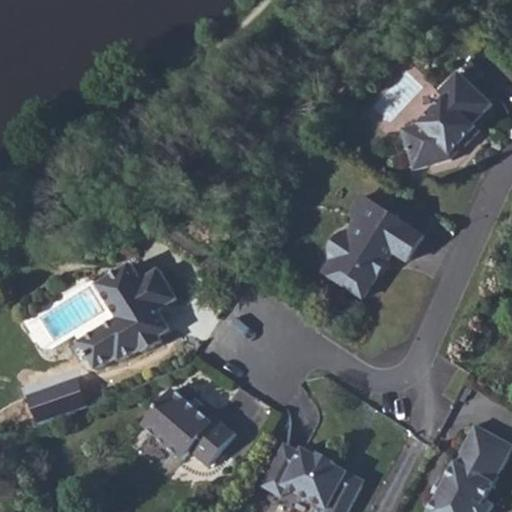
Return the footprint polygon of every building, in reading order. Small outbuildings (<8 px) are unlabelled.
[(467,72),(478,81),(485,74),(475,64),(467,72)] [(477,126),(496,106),(463,75),(443,95),(449,100),(423,126),(406,131),(417,172),(455,162),(454,157),(465,145),(468,148),(483,132),(477,126)] [(360,220),(366,224),(332,276),(365,299),(381,275),(380,271),(386,262),(390,261),(396,253),(410,263),(427,238),(367,197),(354,216),(360,220)] [(332,276),(366,224),(360,220),(325,272),(332,276)] [(381,275),(390,261),(386,262),(380,271),(381,275)] [(135,265),(100,286),(121,320),(123,324),(108,334),(105,329),(81,344),(98,371),(119,358),(122,363),(144,350),(146,354),(165,343),(162,339),(154,326),(158,311),(162,312),(181,301),(162,271),(145,281),(135,265)] [(154,326),(162,339),(174,332),(162,312),(158,311),(154,326)] [(123,324),(121,320),(105,329),(108,334),(123,324)] [(216,425),(176,390),(146,427),(185,461),(192,452),(211,468),(238,435),(220,420),(216,425)] [(487,501),(511,455),(511,444),(477,426),(448,480),(447,482),(449,483),(441,498),(439,497),(438,499),(430,511),(492,511),(496,506),(487,501)] [(287,445),(274,471),(289,479),(285,486),(289,488),(329,510),(328,511),(350,511),(364,487),(348,478),(350,474),(335,466),(337,463),(321,455),(320,457),(305,449),(303,454),(287,445)] [(289,479),(274,471),(265,487),(284,497),(289,488),(285,486),(289,479)] [(447,482),(448,480),(443,478),(433,496),(438,499),(439,497),(441,498),(449,483),(447,482)]
